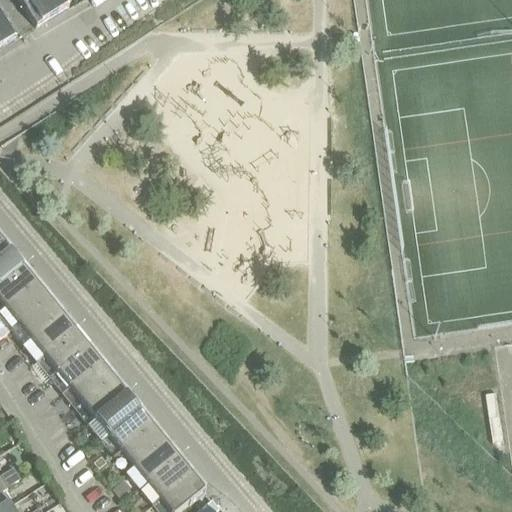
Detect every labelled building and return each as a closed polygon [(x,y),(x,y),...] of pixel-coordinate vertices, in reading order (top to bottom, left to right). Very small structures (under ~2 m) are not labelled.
[(15,0),(23,12),(42,0),(15,0)] [(35,31),(68,11),(60,0),(42,0),(23,12),(35,31)] [(0,51),(13,44),(14,44),(15,43),(3,25),(0,26),(0,51)] [(0,287),(21,271),(8,256),(0,261),(0,287)] [(0,309),(2,312),(33,287),(21,271),(0,287),(0,309)] [(15,328),(46,303),(33,287),(2,312),(15,328)] [(28,344),(59,319),(46,303),(15,328),(16,330),(9,335),(17,344),(23,338),(28,344)] [(41,360),(72,335),(59,319),(28,344),(41,360)] [(54,376),(85,351),(72,335),(41,360),(54,376)] [(67,392),(98,367),(85,351),(54,376),(67,392)] [(80,408),(111,383),(98,367),(67,392),(80,408)] [(93,424),(124,399),(111,383),(80,408),(93,424)] [(496,398),(486,399),(489,423),(499,422),(496,398)] [(106,440),(137,415),(124,399),(93,424),(106,440)] [(118,456),(150,431),(137,415),(106,440),(118,456)] [(499,422),(489,423),(493,447),(503,446),(499,422)] [(131,471),(162,446),(150,431),(118,456),(131,471)] [(144,487),(175,462),(162,446),(131,471),(144,487)] [(157,503),(188,478),(175,462),(144,487),(157,503)] [(13,472),(1,479),(4,485),(17,477),(13,472)] [(17,477),(4,485),(8,491),(20,483),(17,477)] [(164,511),(182,511),(199,499),(203,496),(188,478),(157,503),(164,511)] [(118,502),(129,493),(122,484),(111,494),(118,502)]
